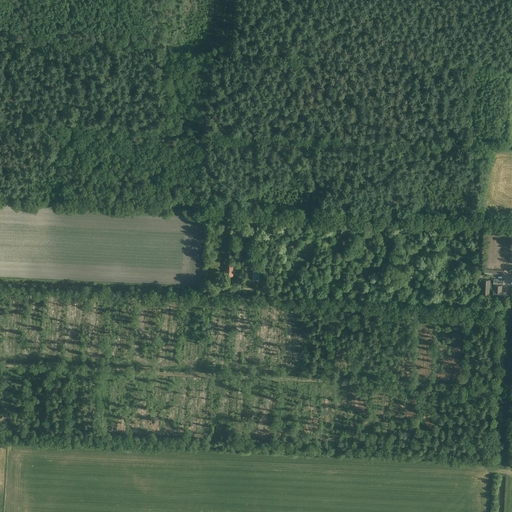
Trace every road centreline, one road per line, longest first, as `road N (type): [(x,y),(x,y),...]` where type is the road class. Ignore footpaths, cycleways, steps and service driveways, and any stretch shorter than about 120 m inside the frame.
road 1 (track): [(511,389),(0,366)]
road 2 (track): [(484,221),(0,197)]
